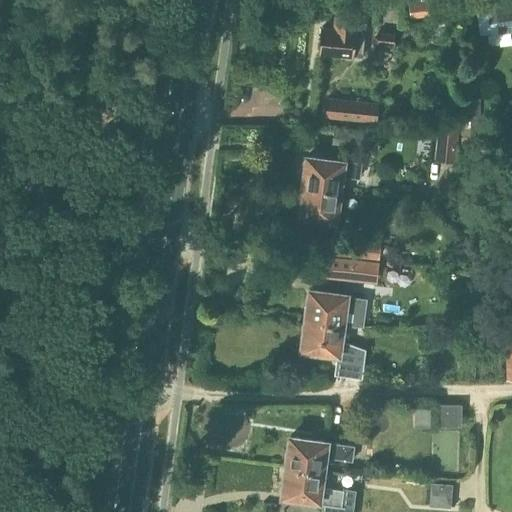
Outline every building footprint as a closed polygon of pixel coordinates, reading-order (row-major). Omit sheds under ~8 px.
[(403,0),(404,5),(408,4),(410,19),(425,17),(426,20),(439,19),(437,1),(426,2),(425,0),(403,0)] [(511,32),(511,39),(511,42),(511,3),(498,6),(497,1),(485,3),(487,23),(498,23),(499,32),(511,32)] [(355,23),(355,19),(333,16),(332,29),(321,27),(320,38),(317,41),(317,48),(319,50),(319,53),(351,57),(351,56),(361,57),(364,24),(355,23)] [(377,32),(376,45),(393,46),(394,34),(377,32)] [(324,117),(375,122),(377,104),(326,98),(324,117)] [(461,120),(474,121),(477,121),(478,99),(462,98),(461,120)] [(454,161),(457,125),(436,124),(433,159),(454,161)] [(331,147),(366,151),(368,133),(333,130),(331,147)] [(298,188),(340,192),(343,176),(357,178),(360,162),(345,160),(345,158),(303,152),(298,188)] [(340,192),(298,188),(294,218),(336,224),(337,221),(346,222),(348,213),(338,211),(340,192)] [(328,238),(327,255),(378,260),(380,238),(353,235),(352,240),(328,238)] [(320,279),(376,284),(378,260),(322,256),(320,279)] [(304,309),(303,315),(305,317),(305,321),(341,325),(351,327),(361,327),(365,300),(347,297),(347,296),(345,296),(309,291),(307,307),(304,309)] [(301,325),(300,332),(303,334),(301,350),(337,355),(350,357),(348,373),(360,375),(363,350),(339,342),(341,325),(305,321),(305,324),(301,325)] [(437,404),(436,427),(440,427),(456,428),(460,428),(461,405),(437,404)] [(285,437),(281,467),(324,473),(326,458),(352,461),(354,446),(337,444),(328,443),(285,437)] [(280,471),(277,498),(320,504),(322,504),(339,506),(341,491),(322,488),(323,487),(324,475),(324,473),(281,467),(280,471)] [(431,489),(430,511),(448,511),(449,489),(431,489)]
